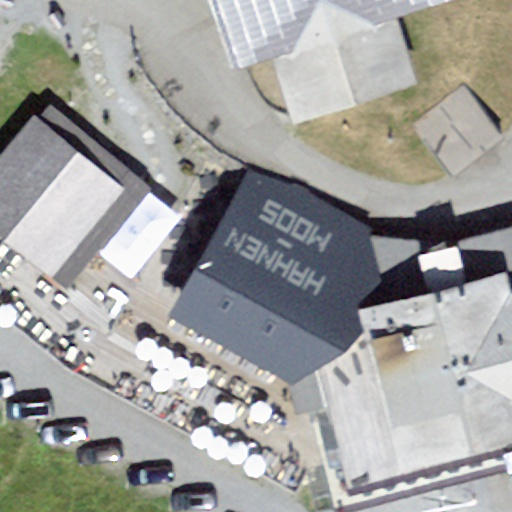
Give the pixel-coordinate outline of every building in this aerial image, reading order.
[(225,0),(243,54),(278,43),(298,105),(405,71),(385,7),(406,0),(225,0)] [(502,132),(464,84),(412,125),(450,173),(502,132)] [(24,191),(20,221),(34,249),(60,265),(91,265),(116,248),(129,220),(124,189),(103,166),(74,158),(44,167),(24,191)] [(511,227),(453,242),(368,237),(256,175),(183,307),(287,365),(298,407),(330,399),(334,412),(352,485),(501,447),(506,468),(511,466),(511,227)] [(0,302),(42,332),(76,285),(5,233),(0,240),(0,302)]
